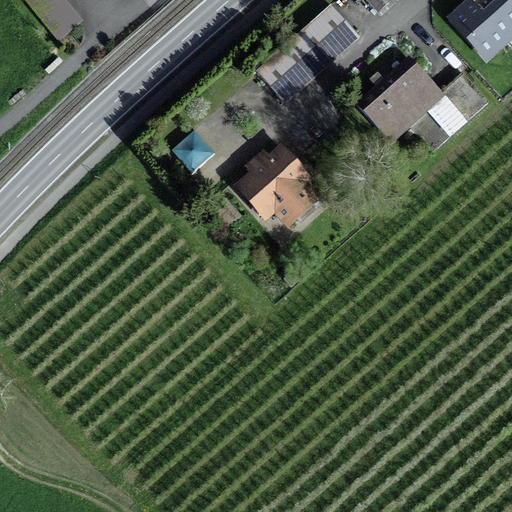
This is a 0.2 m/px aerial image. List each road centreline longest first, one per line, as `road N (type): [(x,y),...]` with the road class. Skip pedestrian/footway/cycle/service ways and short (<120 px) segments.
road 1 (secondary): [(0,213),(228,0)]
road 2 (residential): [(205,196),(416,0)]
road 3 (track): [(0,451),(10,463),(80,487),(120,511)]
